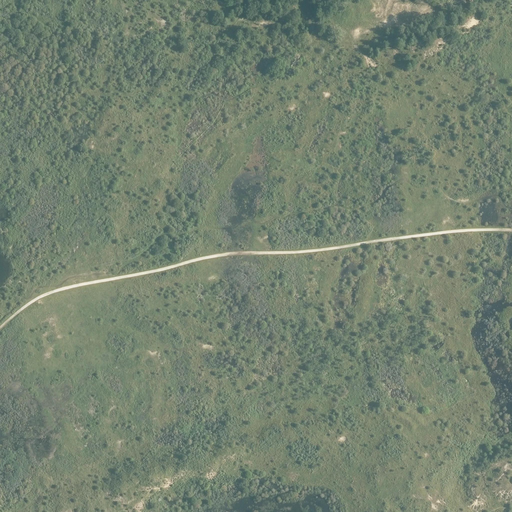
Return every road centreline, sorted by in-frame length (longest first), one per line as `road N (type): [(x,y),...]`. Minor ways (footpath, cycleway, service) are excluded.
road 1 (unknown): [(0,320),(37,286),(118,273),(162,235),(263,225),(339,206),(359,210),(398,180),(438,187),(460,202),(499,196),(511,209)]
road 2 (track): [(511,227),(218,253),(43,296),(0,328)]
